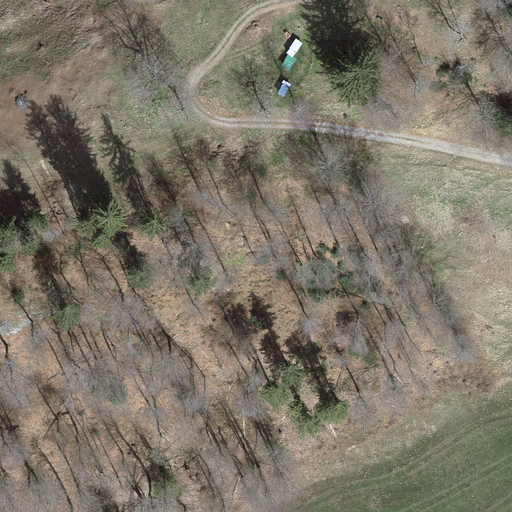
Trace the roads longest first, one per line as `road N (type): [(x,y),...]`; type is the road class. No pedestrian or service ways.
road 1 (track): [(219,121),(345,129),(511,158)]
road 2 (track): [(0,178),(129,157),(219,121)]
road 3 (track): [(289,0),(247,18),(188,87),(193,102),(219,121)]
